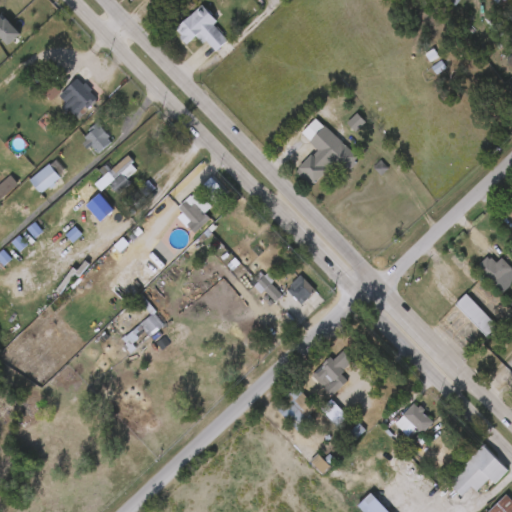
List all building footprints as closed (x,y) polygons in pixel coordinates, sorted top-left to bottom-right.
[(129,0),(114,0),(121,8),(129,0)] [(213,2),(221,11),(215,16),(220,22),(216,26),(230,41),(219,52),(209,41),(206,44),(199,36),(189,45),(183,38),(185,36),(179,29),(205,6),(207,8),(213,2)] [(198,62),(213,47),(181,16),(157,40),(170,53),(179,44),(198,62)] [(0,99),(12,90),(0,76),(0,99)] [(77,79),(83,85),(85,83),(91,90),(89,92),(95,98),(87,109),(84,106),(75,115),(69,110),(66,113),(61,107),(66,103),(59,96),(77,79)] [(58,127),(79,107),(61,88),(42,105),(49,112),(47,114),(58,127)] [(23,99),(34,110),(44,101),(33,89),(23,99)] [(319,119),(327,126),(328,125),(360,157),(358,160),(360,162),(353,169),(351,167),(348,170),(338,159),(329,169),(330,170),(313,187),(297,171),(313,153),(315,155),(320,150),(312,141),(313,140),(305,131),(318,118),(319,119)] [(100,127),(109,136),(107,138),(111,142),(98,153),(90,144),(87,147),(84,143),(87,141),(84,137),(90,133),(88,130),(98,122),(101,126),(100,127)] [(329,132),(338,141),(348,131),(339,122),(329,132)] [(283,143),(299,158),(277,182),(294,197),(321,168),(332,179),(342,168),(298,127),(283,143)] [(78,163),(95,152),(82,133),(65,144),(78,163)] [(133,163),(139,169),(129,177),(133,182),(121,193),(111,183),(103,190),(96,183),(105,175),(100,169),(109,161),(115,167),(130,154),(136,160),(133,163)] [(58,184),(53,188),(52,186),(44,193),(32,179),(51,163),(62,177),(57,182),(58,184)] [(114,193),(110,188),(121,178),(109,165),(77,194),(83,201),(91,193),(102,205),(114,193)] [(43,187),(31,173),(12,189),(24,203),(43,187)] [(212,218),(197,233),(189,225),(194,220),(173,198),(185,187),(206,210),(205,211),(212,218)] [(165,199),(154,209),(174,231),(170,234),(177,243),(193,229),(165,199)] [(506,236),(511,229),(511,203),(508,201),(490,222),(506,236)] [(96,220),(83,203),(69,213),(83,231),(96,220)] [(491,258),(493,259),(494,258),(499,262),(504,257),(511,265),(511,270),(496,286),(478,267),(490,256),(491,258)] [(476,295),(494,278),(484,267),(477,273),(470,265),(459,276),(476,295)] [(318,290),(304,303),(297,296),(296,297),(290,290),(294,286),(293,284),(303,274),(318,290)] [(247,299),(258,310),(264,305),(253,293),(258,288),(251,281),(236,295),(243,303),(247,299)] [(269,299),(284,314),(298,299),(283,284),(269,299)] [(501,326),(490,336),(459,304),(469,293),(501,326)] [(468,346),(479,335),(448,302),(437,313),(468,346)] [(165,326),(149,338),(138,324),(154,312),(165,326)] [(345,351),(354,361),(343,373),(350,380),(334,396),(326,388),(334,380),(329,375),(324,380),(316,372),(333,356),(336,360),(345,351)] [(330,390),(323,382),(335,371),(325,360),(316,369),(313,366),(294,384),(313,405),(330,390)] [(492,389),(511,407),(511,378),(507,374),(492,389)] [(299,388),(321,412),(330,403),(333,406),(337,402),(344,409),(340,414),(343,417),(331,429),(323,421),(319,425),(322,428),(319,431),(317,428),(307,438),(279,410),(299,388)] [(279,440),(300,420),(279,397),(258,416),(279,440)] [(418,404),(421,407),(423,405),(428,410),(426,412),(437,422),(418,442),(409,434),(414,428),(410,424),(408,426),(402,420),(418,404)] [(398,438),(404,443),(416,430),(396,412),(377,433),(391,446),(398,438)] [(511,469),(499,484),(494,479),(481,492),(475,486),(465,496),(452,484),(487,446),(511,469)] [(428,490),(444,506),(454,496),(458,501),(472,488),(478,494),(492,480),(465,454),(428,490)] [(292,470),(304,482),(311,476),(300,463),(292,470)] [(391,511),(367,511),(362,506),(374,493),(391,511)] [(511,497),(511,511),(492,511),(510,495),(511,497)]
